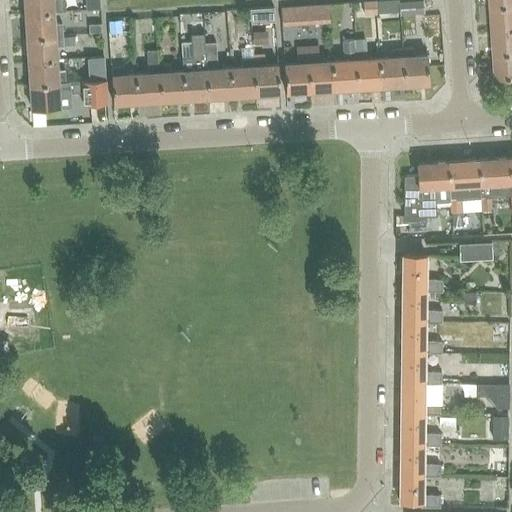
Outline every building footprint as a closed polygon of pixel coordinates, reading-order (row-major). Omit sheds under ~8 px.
[(23,0),(25,13),(53,11),(65,11),(64,0),(23,0)] [(96,13),(95,0),(80,0),(81,14),(96,13)] [(423,13),(421,0),(398,2),(399,15),(423,13)] [(492,30),(511,28),(511,4),(491,6),(492,30)] [(357,6),(357,19),(389,18),(389,5),(357,6)] [(26,37),(62,35),(61,23),(54,24),(53,11),(25,13),(26,37)] [(511,52),(511,28),(492,30),(494,53),(511,52)] [(72,36),(62,37),(62,35),(26,37),(28,60),(56,59),(55,46),(63,46),(73,46),(72,36)] [(231,95),(229,67),(217,68),(217,61),(216,61),(215,42),(203,43),(205,61),(208,97),(231,95)] [(279,92),(277,64),(264,65),(264,57),(263,47),(251,48),(252,58),(255,94),(279,92)] [(402,48),(404,84),(429,82),(427,54),(414,55),(413,47),(402,48)] [(183,99),(208,97),(205,61),(203,61),(202,48),(192,49),(193,62),(194,62),(195,70),(182,71),(183,99)] [(381,85),(404,84),(402,48),(390,49),(391,57),(379,57),(381,85)] [(136,102),(160,100),(158,65),(157,65),(156,50),(145,51),(146,65),(147,65),(147,73),(135,74),(136,102)] [(333,89),(357,87),(354,51),(343,52),(344,60),(331,61),(333,89)] [(381,85),(379,57),(366,58),(366,51),(354,51),(357,87),(381,85)] [(511,52),(494,53),(496,77),(511,76),(511,52)] [(285,92),(309,90),(307,54),(296,55),(297,63),(283,64),(285,92)] [(319,54),(307,54),(309,90),(333,89),(331,61),(319,61),(319,54)] [(231,95),(255,94),(252,58),(242,59),(242,67),(229,67),(231,95)] [(56,59),(28,60),(29,85),(65,82),(64,70),(57,71),(56,59)] [(99,60),(82,59),(81,76),(98,77),(99,60)] [(183,99),(182,71),(170,71),(170,64),(158,65),(160,100),(183,99)] [(136,102),(135,74),(123,75),(122,67),(111,68),(111,75),(110,76),(112,103),(136,102)] [(104,79),(82,81),(83,92),(81,92),(82,105),(106,103),(104,79)] [(66,94),(71,93),(81,92),(83,92),(82,81),(75,82),(71,82),(65,82),(29,85),(31,108),(66,106),(66,94)] [(511,196),(510,181),(508,156),(477,158),(479,183),(481,209),(491,209),(490,197),(511,196)] [(464,184),(479,183),(477,158),(447,160),(449,185),(451,211),(461,211),(460,197),(465,197),(464,184)] [(434,186),(449,185),(447,160),(417,162),(417,174),(404,175),(407,215),(436,215),(434,186)] [(458,244),(458,261),(490,259),(490,242),(458,244)] [(425,284),(425,290),(441,290),(441,279),(425,278),(425,253),(403,253),(402,284),(425,284)] [(424,310),(425,290),(425,284),(402,284),(402,315),(424,315),(425,321),(440,321),(441,310),(424,310)] [(424,340),(425,321),(424,315),(402,315),(401,346),(424,346),(424,351),(440,352),(440,341),(424,340)] [(423,371),(424,351),(424,346),(401,346),(401,376),(423,377),(423,382),(440,382),(440,372),(423,371)] [(423,402),(423,382),(423,377),(401,376),(401,407),(423,408),(423,413),(439,413),(439,403),(423,402)] [(508,383),(473,383),(473,395),(484,396),(495,407),(508,407),(508,383)] [(422,433),(423,413),(423,408),(401,407),(400,438),(422,438),(422,444),(439,444),(439,433),(422,433)] [(422,464),(422,444),(422,438),(400,438),(400,469),(422,469),(422,474),(438,475),(439,464),(422,464)] [(421,494),(422,474),(422,469),(400,469),(399,500),(420,500),(420,505),(421,505),(438,505),(438,496),(421,494)]
